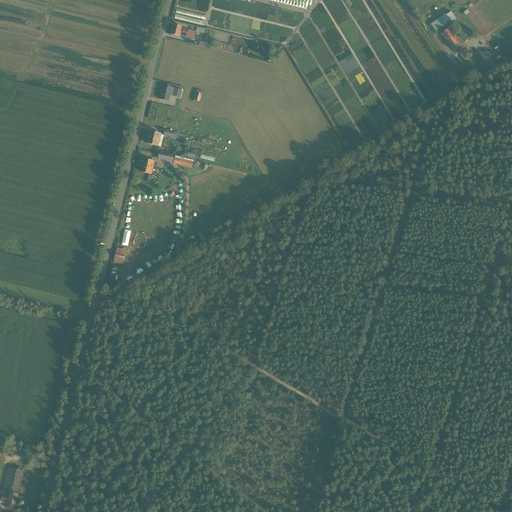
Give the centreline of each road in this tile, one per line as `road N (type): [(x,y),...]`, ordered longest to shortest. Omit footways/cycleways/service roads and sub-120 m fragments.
road 1 (unclassified): [(510,62),(93,306)]
road 2 (track): [(124,290),(491,511)]
road 3 (track): [(315,511),(438,111)]
road 4 (unclassified): [(168,0),(93,306)]
road 5 (track): [(186,452),(248,363),(301,203)]
road 6 (track): [(431,471),(511,213)]
road 7 (unclassified): [(93,306),(44,511)]
road 8 (track): [(511,202),(309,180)]
road 9 (track): [(186,452),(79,364)]
road 10 (track): [(511,302),(384,286)]
